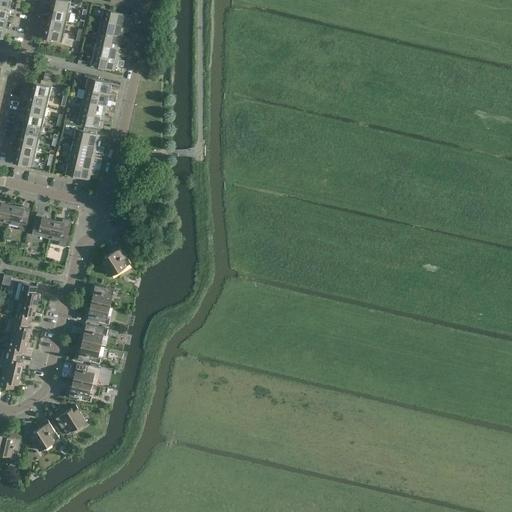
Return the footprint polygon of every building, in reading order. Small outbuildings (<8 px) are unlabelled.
[(67,0),(52,0),(51,7),(69,11),(71,1),(67,0)] [(10,8),(0,5),(0,16),(8,18),(10,8)] [(71,12),(69,11),(51,7),(48,17),(66,21),(68,22),(71,12)] [(104,8),(101,20),(125,25),(126,20),(133,21),(135,15),(104,8)] [(64,31),(66,21),(48,17),(46,27),(64,31)] [(132,27),(125,25),(101,20),(98,31),(122,37),(122,36),(124,31),(131,32),(132,27)] [(62,42),(64,31),(46,27),(44,37),(62,42)] [(130,38),(122,36),(122,37),(98,31),(96,42),(120,48),(120,47),(121,42),(128,44),(130,38)] [(127,49),(120,47),(120,48),(96,42),(93,53),(117,59),(117,58),(118,53),(126,55),(127,49)] [(125,60),(117,58),(117,59),(93,53),(91,65),(114,70),(116,64),(123,66),(125,60)] [(43,80),(50,81),(52,74),(45,72),(43,80)] [(85,88),(89,89),(109,94),(110,88),(118,90),(119,84),(88,77),(85,88)] [(33,82),(31,92),(49,96),(52,86),(33,82)] [(117,95),(109,94),(89,89),(85,88),(83,100),(106,105),(107,105),(108,99),(115,101),(117,95)] [(47,106),(49,96),(31,92),(29,102),(45,106),(47,106)] [(114,106),(107,105),(106,105),(83,100),(80,111),(104,116),(105,110),(113,112),(114,106)] [(47,106),(45,106),(29,102),(26,112),(42,116),(45,116),(47,106)] [(111,117),(104,116),(80,111),(77,122),(85,124),(85,127),(97,130),(98,127),(101,128),(103,121),(110,123),(111,117)] [(45,116),(42,116),(26,112),(24,122),(42,126),(45,116)] [(40,136),(42,126),(24,122),(22,132),(40,136)] [(76,128),(73,140),(97,145),(98,140),(106,142),(107,136),(76,128)] [(38,146),(40,136),(22,132),(19,142),(38,146)] [(105,147),(97,145),(73,140),(71,151),(94,157),(95,156),(96,151),(103,153),(105,147)] [(35,156),(38,146),(19,142),(17,152),(35,156)] [(102,158),(95,156),(94,157),(71,151),(68,162),(92,168),(92,167),(93,162),(101,164),(102,158)] [(33,166),(35,156),(17,152),(15,162),(33,166)] [(99,169),(92,167),(92,168),(68,162),(65,174),(89,179),(91,173),(98,175),(99,169)] [(0,220),(9,223),(13,204),(1,202),(1,206),(0,205),(0,220)] [(25,207),(13,204),(9,223),(20,225),(19,229),(25,231),(30,210),(24,208),(25,207)] [(49,238),(54,219),(43,217),(44,214),(37,212),(32,234),(33,233),(38,234),(38,235),(49,238)] [(64,222),(54,219),(49,238),(61,240),(60,245),(66,246),(72,220),(65,219),(64,222)] [(115,250),(111,252),(101,259),(111,275),(131,263),(119,244),(113,248),(115,250)] [(15,299),(19,300),(37,304),(40,293),(36,292),(37,286),(19,282),(15,299)] [(91,300),(91,301),(110,306),(110,305),(114,288),(92,283),(91,290),(94,291),(91,301),(91,300)] [(34,316),(37,304),(19,300),(15,299),(14,299),(10,316),(16,317),(29,320),(30,315),(34,316)] [(110,307),(110,306),(91,301),(91,302),(89,312),(86,311),(84,318),(109,324),(111,317),(108,316),(110,307)] [(28,326),(29,320),(16,317),(14,322),(13,322),(11,334),(29,338),(32,326),(28,326)] [(82,339),(82,340),(101,345),(106,346),(109,335),(106,335),(108,328),(83,322),(82,329),(84,330),(82,340),(82,339)] [(26,350),(29,338),(11,334),(8,345),(9,346),(8,351),(21,354),(23,349),(26,350)] [(101,346),(101,345),(82,340),(82,341),(80,351),(77,350),(75,357),(100,363),(102,356),(99,355),(101,346)] [(20,359),(21,354),(8,351),(7,356),(6,356),(3,368),(21,372),(24,360),(20,359)] [(101,367),(96,366),(74,361),(73,368),(75,369),(73,378),(73,379),(92,384),(92,385),(97,386),(101,367)] [(19,384),(21,372),(3,368),(0,379),(1,380),(0,385),(0,384),(0,385),(13,388),(15,383),(19,384)] [(92,384),(73,379),(73,380),(71,390),(68,389),(66,396),(91,402),(93,395),(90,394),(92,384),(92,385),(92,384)] [(61,410),(55,414),(66,433),(86,421),(76,404),(62,413),(61,410)] [(60,437),(48,418),(42,422),(43,425),(29,433),(31,437),(29,438),(32,443),(35,442),(40,450),(60,437)] [(5,434),(4,433),(0,451),(0,452),(1,453),(10,455),(10,458),(17,460),(22,435),(15,433),(15,436),(5,434)]
